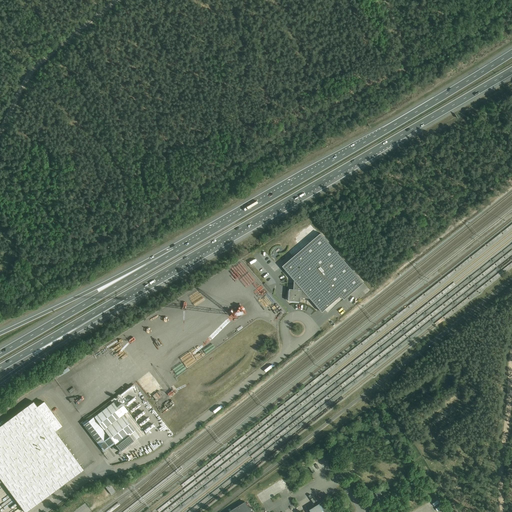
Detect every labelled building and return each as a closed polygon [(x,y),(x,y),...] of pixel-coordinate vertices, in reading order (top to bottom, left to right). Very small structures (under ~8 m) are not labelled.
[(295,280),(294,285),(294,289),(290,289),(289,301),(301,302),(301,297),(310,298),(322,312),(341,296),(344,300),(364,283),(321,233),(282,266),(295,280)] [(248,269),(238,273),(245,288),(251,286),(250,283),(256,281),(254,276),(249,279),(248,276),(251,275),(248,269)] [(218,288),(208,293),(210,298),(215,296),(217,296),(217,292),(220,291),(218,289),(220,288),(220,292),(226,291),(228,296),(231,294),(230,282),(225,282),(225,278),(224,277),(221,278),(221,281),(219,283),(219,287),(216,288),(218,288)] [(209,287),(220,283),(218,279),(215,280),(216,282),(208,285),(209,287)] [(139,365),(143,362),(140,358),(132,363),(134,367),(138,364),(139,365)] [(167,359),(163,361),(167,369),(172,366),(167,359)] [(170,396),(178,390),(176,387),(168,392),(170,396)] [(152,397),(157,402),(163,395),(158,390),(152,397)] [(125,401),(127,406),(131,404),(130,402),(136,400),(134,397),(125,401)] [(34,402),(0,426),(0,478),(24,511),(26,511),(84,470),(55,431),(62,426),(44,402),(37,407),(34,402)] [(88,421),(83,425),(103,451),(114,443),(121,452),(121,451),(134,441),(130,435),(135,431),(123,415),(128,411),(122,403),(117,407),(113,402),(88,421)] [(132,413),(141,406),(138,403),(129,409),(132,413)] [(170,413),(172,416),(183,410),(181,407),(170,413)] [(134,418),(137,421),(145,412),(142,410),(134,418)] [(145,433),(154,426),(152,423),(142,429),(145,433)] [(111,495),(115,492),(109,484),(105,487),(111,495)] [(82,498),(85,503),(92,498),(88,493),(82,498)] [(330,511),(324,501),(310,510),(310,511),(330,511)] [(228,511),(251,511),(245,502),(231,510),(229,511),(228,511)]
